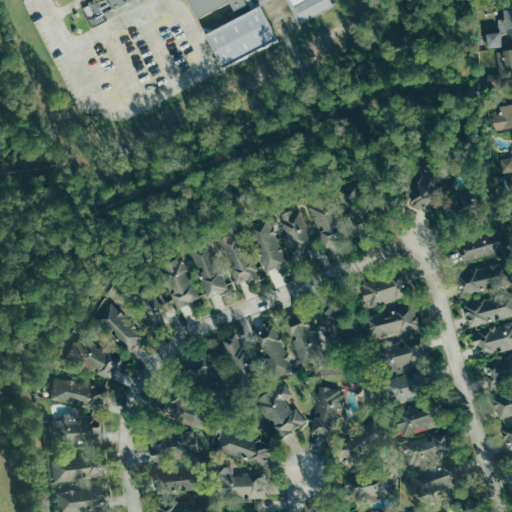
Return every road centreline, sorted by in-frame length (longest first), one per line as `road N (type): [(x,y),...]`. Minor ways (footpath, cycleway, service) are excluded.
road 1 (residential): [(423,242),(198,327),(156,359),(125,422),(135,511)]
road 2 (residential): [(505,511),(423,242)]
